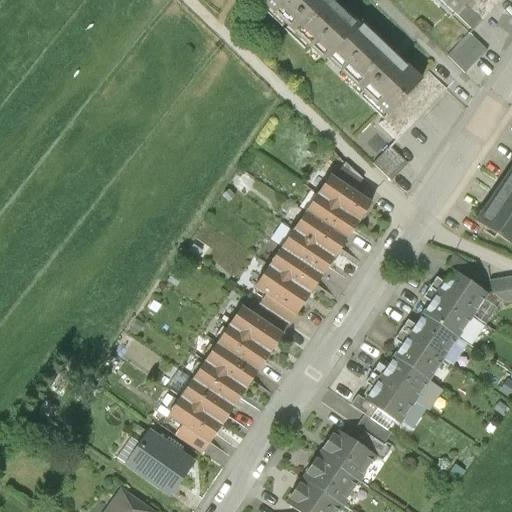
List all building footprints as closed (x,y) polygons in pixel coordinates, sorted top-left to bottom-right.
[(264,0),(262,3),(292,32),(322,0),(264,0)] [(356,26),(328,0),(322,0),(292,32),(322,61),(327,57),(356,26)] [(441,0),(456,14),(464,6),(469,0),(441,0)] [(469,0),(464,6),(481,22),(502,0),(469,0)] [(481,22),(464,6),(456,14),(473,30),(481,22)] [(390,52),(360,22),(356,26),(327,57),(386,116),(395,107),(411,90),(420,81),(397,58),(398,57),(391,51),(390,52)] [(470,32),(448,55),(465,72),(487,49),(470,32)] [(445,89),(428,73),(420,81),(411,90),(428,106),(445,89)] [(428,106),(411,90),(395,107),(412,123),(428,106)] [(412,123),(395,107),(386,116),(378,124),(395,141),(412,123)] [(404,164),(389,147),(372,165),(389,181),(404,164)] [(362,180),(345,163),(333,179),(353,192),(362,180)] [(511,172),(502,187),(501,186),(496,193),(497,195),(479,221),(511,243),(511,172)] [(333,179),(329,176),(317,195),(358,223),(370,204),(353,192),(333,179)] [(358,223),(317,195),(305,213),(346,241),(358,223)] [(346,241),(305,213),(293,231),(333,259),(346,241)] [(333,259),(293,231),(280,249),(321,276),(333,259)] [(321,276),(280,249),(268,267),(309,294),(321,276)] [(471,269),(453,257),(446,267),(452,271),(464,279),(471,269)] [(309,294),(268,267),(254,288),(265,296),(295,316),(309,294)] [(464,279),(452,271),(443,283),(436,278),(429,288),(471,316),(472,317),(487,295),(464,279)] [(490,300),(511,298),(511,277),(490,279),(490,300)] [(471,316),(430,288),(423,298),(431,303),(423,315),(456,338),(471,316)] [(295,316),(265,296),(258,305),(288,326),(295,316)] [(288,326),(258,305),(252,315),(281,335),(288,326)] [(252,315),(240,308),(228,326),(269,354),(281,335),(252,315)] [(456,338),(423,315),(415,327),(407,322),(401,331),(401,332),(442,359),(456,338)] [(269,354),(228,326),(216,344),(257,372),(269,354)] [(442,359),(401,332),(395,341),(402,346),(394,358),(427,381),(442,359)] [(257,372),(216,344),(204,362),(245,390),(257,372)] [(427,381),(394,358),(386,370),(378,366),(372,375),(413,402),(427,381)] [(245,390),(204,362),(192,380),(233,408),(245,390)] [(372,375),(371,374),(364,384),(372,389),(364,401),(376,410),(399,425),(413,403),(413,402),(372,375)] [(233,408),(192,380),(180,398),(220,426),(233,408)] [(364,401),(357,396),(350,406),(364,416),(369,420),(376,410),(364,401)] [(220,426),(180,398),(167,416),(182,426),(208,444),(220,426)] [(369,420),(364,416),(356,428),(363,432),(382,445),(390,434),(369,420)] [(208,444),(182,426),(175,436),(201,454),(208,444)] [(355,444),(336,431),(319,456),(358,482),(374,458),(374,457),(355,444)] [(189,462),(147,432),(124,466),(167,495),(189,462)] [(382,445),(363,432),(355,444),(374,457),(374,458),(380,462),(389,450),(382,445)] [(358,482),(319,456),(303,480),(340,506),(341,506),(358,482)] [(336,511),(340,506),(303,480),(286,505),(296,511),(336,511)] [(149,511),(120,491),(105,511),(149,511)]
